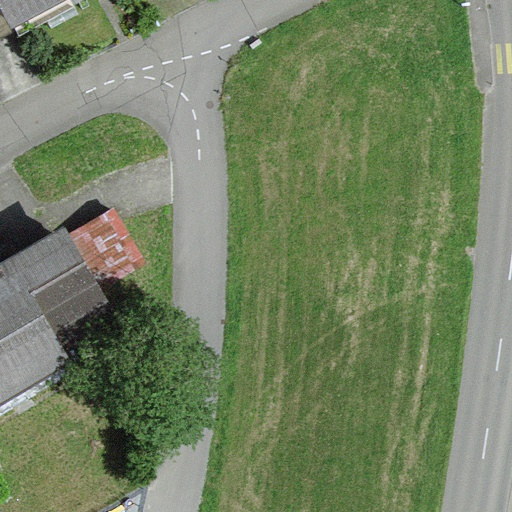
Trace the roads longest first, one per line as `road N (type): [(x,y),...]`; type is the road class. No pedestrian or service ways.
road 1 (residential): [(172,48),(198,205),(168,511)]
road 2 (tertiary): [(511,268),(476,511)]
road 3 (residential): [(172,48),(0,134)]
